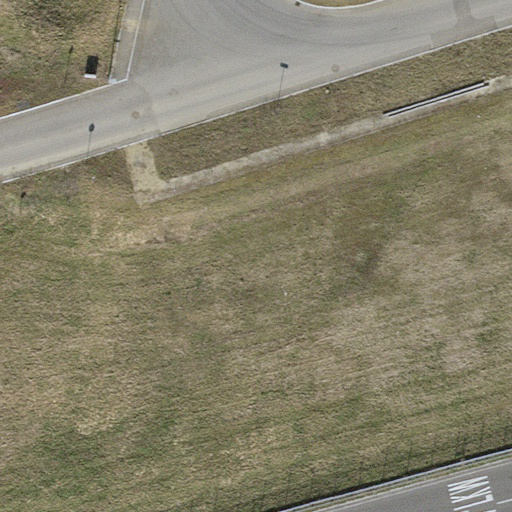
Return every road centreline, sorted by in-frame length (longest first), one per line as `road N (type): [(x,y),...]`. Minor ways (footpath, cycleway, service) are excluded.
road 1 (residential): [(0,147),(232,72)]
road 2 (residential): [(232,72),(446,0)]
